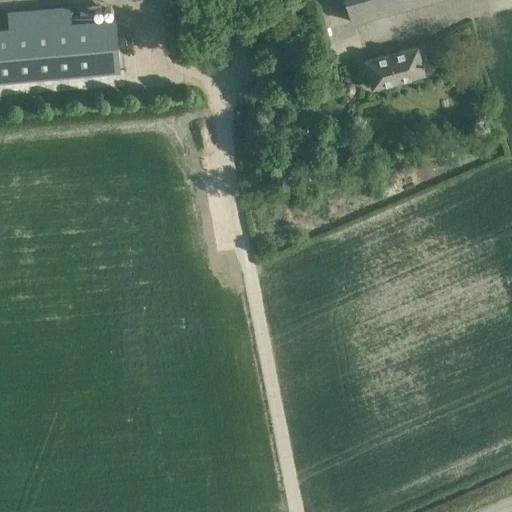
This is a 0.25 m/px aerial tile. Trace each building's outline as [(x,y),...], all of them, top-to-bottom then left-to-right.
[(204,0),(206,4),(223,55),(234,52),(230,40),(240,37),(232,13),(222,16),(217,0),(204,0)] [(296,0),(310,43),(329,37),(316,0),(296,0)] [(347,0),(353,21),(428,0),(347,0)] [(0,79),(121,70),(117,20),(88,23),(87,11),(0,17),(0,79)] [(372,88),(425,73),(417,46),(364,61),(372,88)] [(268,128),(283,125),(276,87),(261,90),(268,128)]
